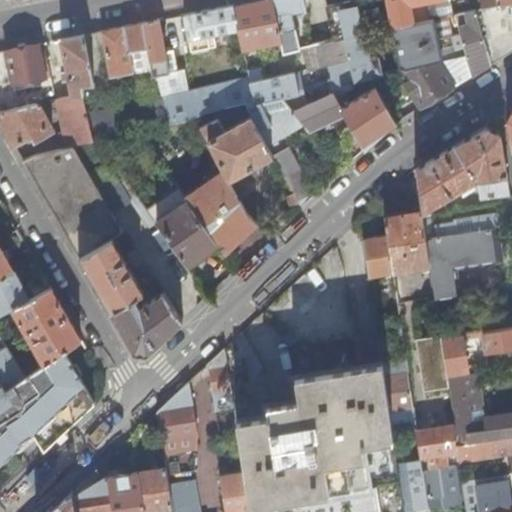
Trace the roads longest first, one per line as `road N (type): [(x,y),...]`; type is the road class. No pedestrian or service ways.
road 1 (residential): [(139,388),(386,162),(511,81)]
road 2 (residential): [(0,146),(139,388)]
road 3 (residential): [(10,511),(139,388)]
road 4 (unknown): [(333,210),(362,332)]
